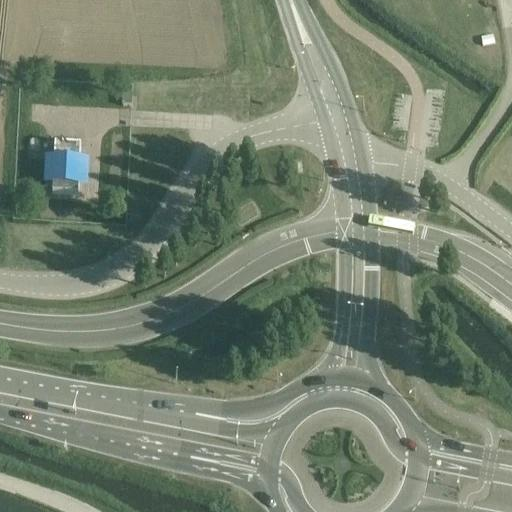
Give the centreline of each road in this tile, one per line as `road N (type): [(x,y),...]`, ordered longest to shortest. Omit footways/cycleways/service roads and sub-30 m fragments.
road 1 (unclassified): [(340,137),(292,128),(228,150),(199,173),(145,249),(105,276),(67,287),(0,283)]
road 2 (unclassified): [(511,233),(459,194),(340,137)]
road 3 (primary): [(0,412),(191,450)]
road 4 (primary): [(191,424),(0,388)]
road 5 (tertiary): [(371,386),(370,269),(356,233)]
road 6 (primary): [(334,376),(258,410),(191,424)]
road 7 (tertiary): [(340,137),(289,0)]
road 8 (tertiary): [(356,233),(334,376)]
